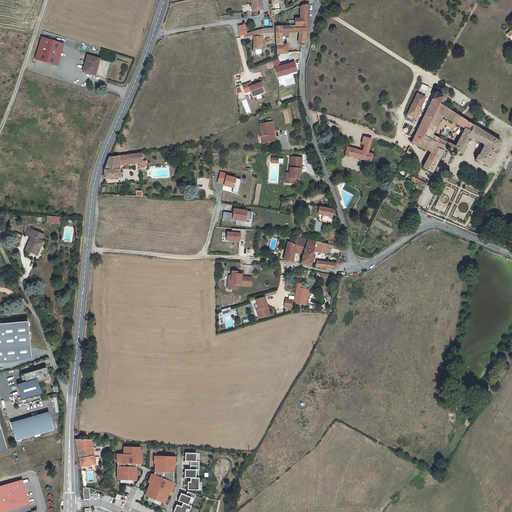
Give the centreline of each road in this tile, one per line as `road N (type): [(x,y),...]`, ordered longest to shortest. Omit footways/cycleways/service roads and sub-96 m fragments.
road 1 (secondary): [(71,392),(95,173),(164,0)]
road 2 (unclassified): [(313,0),(302,60),(305,108),(350,263)]
road 3 (unclassified): [(350,263),(361,268),(434,224),(511,254)]
road 4 (unclassified): [(11,269),(63,391),(71,392)]
road 5 (track): [(45,0),(0,129)]
